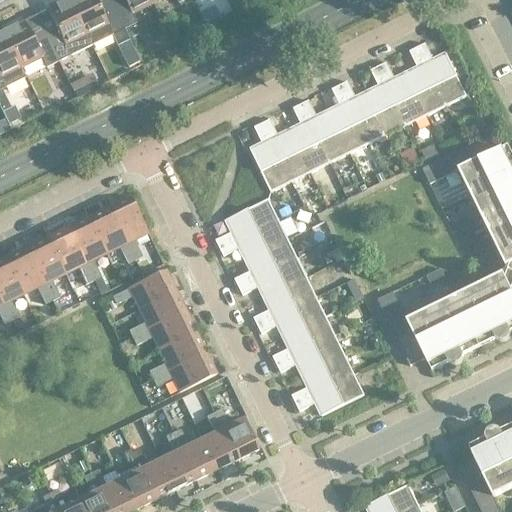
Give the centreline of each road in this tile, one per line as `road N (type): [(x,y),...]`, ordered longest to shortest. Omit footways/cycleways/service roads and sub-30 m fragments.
road 1 (residential): [(303,484),(148,154)]
road 2 (residential): [(424,21),(148,154)]
road 3 (residential): [(303,484),(511,383)]
road 4 (residential): [(148,154),(0,226)]
